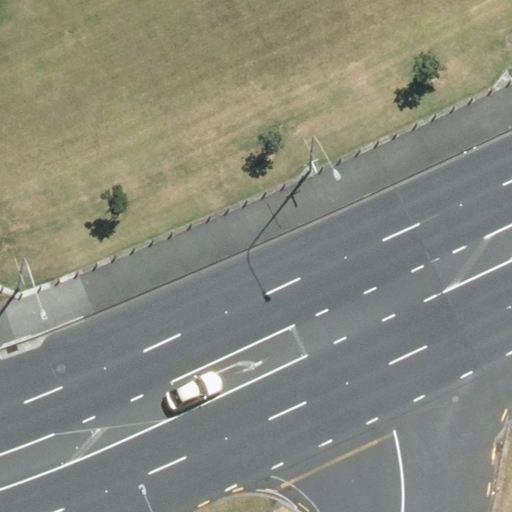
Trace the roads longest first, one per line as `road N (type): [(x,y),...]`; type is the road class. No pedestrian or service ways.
road 1 (primary): [(354,322),(129,428),(0,469)]
road 2 (residential): [(354,322),(401,462),(404,511)]
road 3 (primary): [(511,248),(354,322)]
